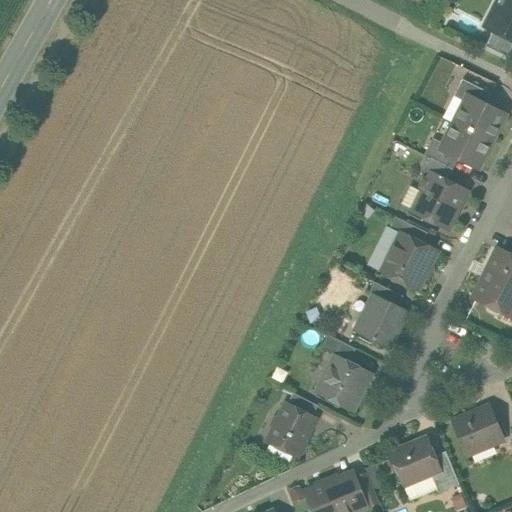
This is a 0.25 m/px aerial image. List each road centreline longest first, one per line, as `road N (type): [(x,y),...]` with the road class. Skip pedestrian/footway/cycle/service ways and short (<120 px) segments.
road 1 (residential): [(218,511),(380,431),(511,153)]
road 2 (residential): [(354,0),(511,73)]
